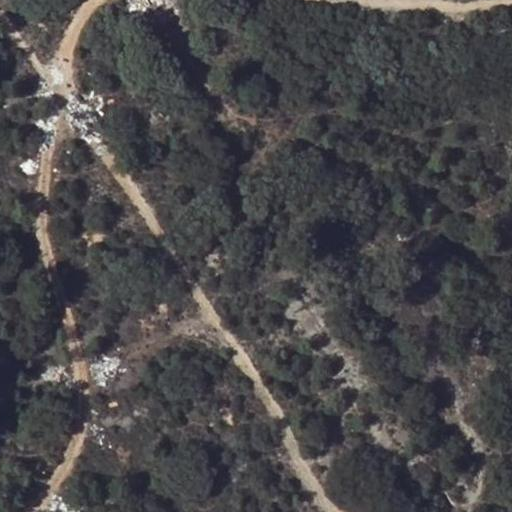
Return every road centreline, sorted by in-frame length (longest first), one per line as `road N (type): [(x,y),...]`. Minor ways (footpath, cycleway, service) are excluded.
road 1 (track): [(0,14),(129,190),(341,511)]
road 2 (track): [(96,0),(66,34),(39,241),(74,360),(82,454),(32,511)]
